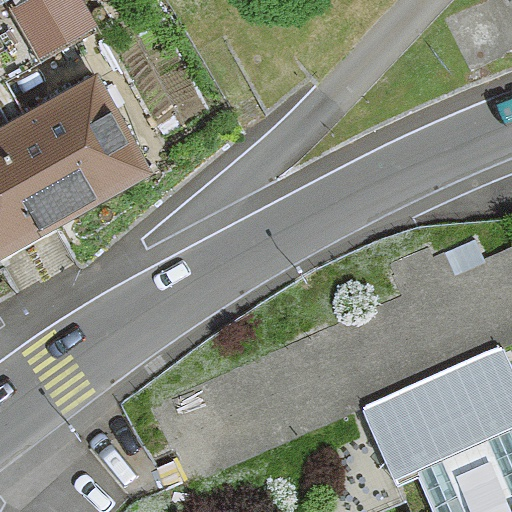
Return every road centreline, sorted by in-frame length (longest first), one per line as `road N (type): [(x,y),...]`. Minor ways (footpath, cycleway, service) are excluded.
road 1 (residential): [(429,0),(139,309)]
road 2 (secondary): [(511,123),(301,214),(139,309)]
road 3 (secondary): [(139,309),(0,413)]
